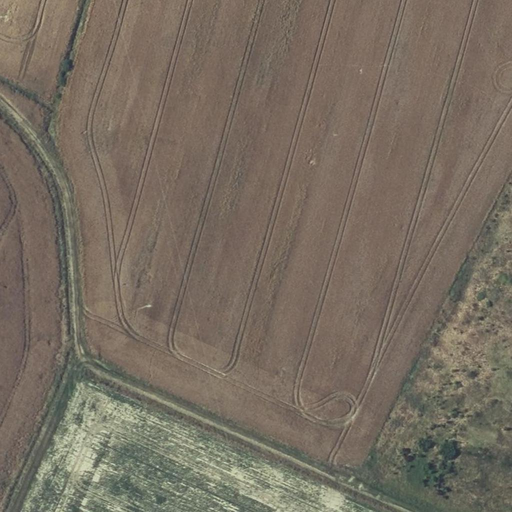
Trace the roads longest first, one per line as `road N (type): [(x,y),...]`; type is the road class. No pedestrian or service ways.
road 1 (track): [(421,511),(101,371),(83,351),(66,192),(45,141),(0,97)]
road 2 (track): [(83,351),(8,511)]
